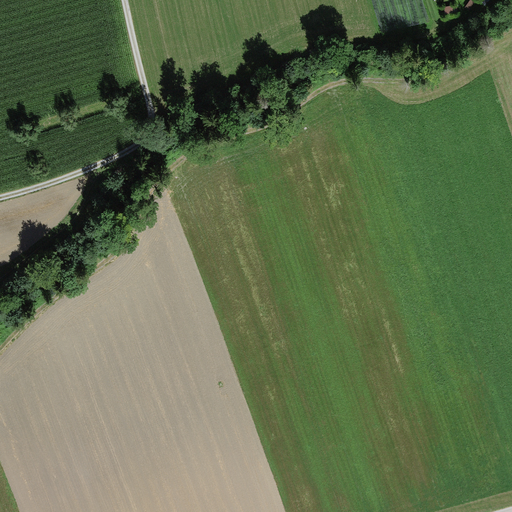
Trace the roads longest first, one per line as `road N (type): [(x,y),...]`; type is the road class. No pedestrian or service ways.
road 1 (track): [(511,29),(458,65),(409,81),(340,84),(170,168)]
road 2 (track): [(126,0),(151,126),(137,146),(0,197)]
